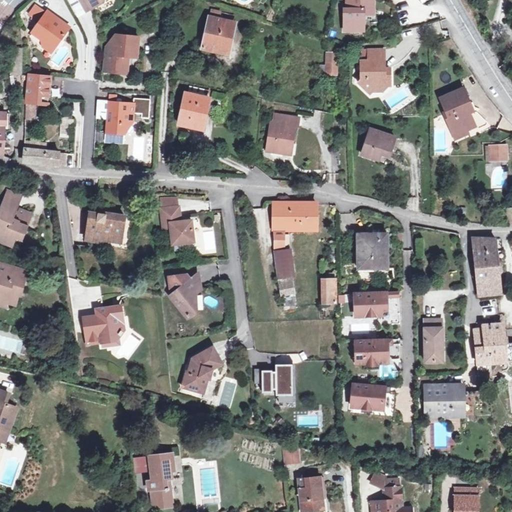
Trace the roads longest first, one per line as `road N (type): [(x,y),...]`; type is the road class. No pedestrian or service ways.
road 1 (residential): [(511,227),(470,228),(227,182)]
road 2 (residential): [(227,182),(245,334)]
road 3 (residential): [(227,182),(88,175)]
